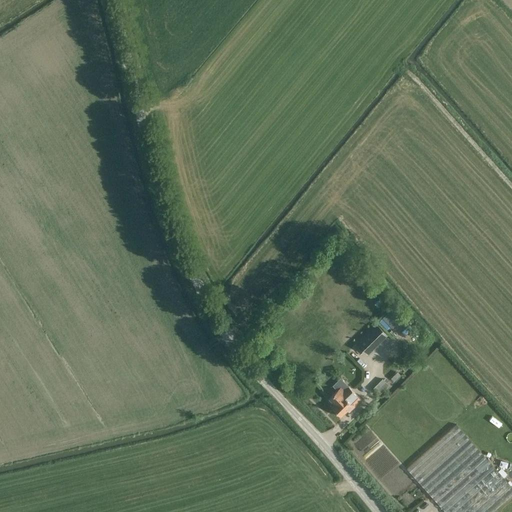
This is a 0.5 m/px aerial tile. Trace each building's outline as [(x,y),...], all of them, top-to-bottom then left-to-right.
[(382,318),(392,328),(403,318),(394,307),(382,318)] [(355,344),(367,356),(388,336),(376,324),(355,344)] [(383,379),(373,388),(380,395),(389,385),(383,379)] [(329,398),(334,404),(331,407),(341,417),(347,410),(349,412),(361,400),(352,390),(351,391),(347,388),(345,390),(342,386),(329,398)] [(511,487),(457,425),(407,469),(444,511),(494,511),(511,496),(511,487)]
